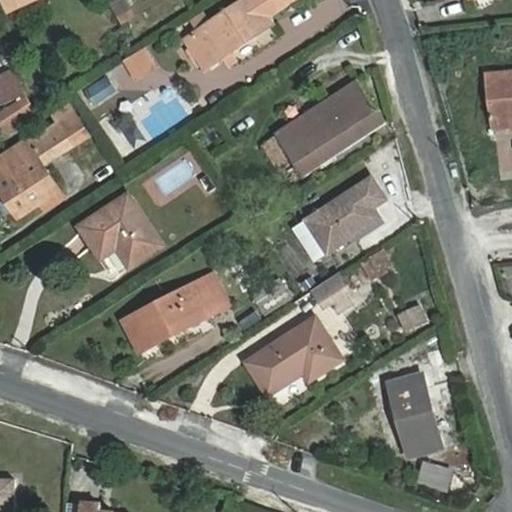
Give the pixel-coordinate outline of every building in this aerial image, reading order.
[(5,0),(13,13),(40,0),(5,0)] [(122,0),(114,5),(126,24),(138,16),(128,0),(122,0)] [(248,0),(186,41),(205,71),(274,25),(269,17),(295,0),(248,0)] [(0,77),(0,97),(4,106),(29,94),(17,69),(0,77)] [(511,73),(487,76),(493,129),(511,127),(511,73)] [(107,80),(86,94),(94,107),(116,93),(107,80)] [(359,82),(264,145),(279,168),(293,159),(304,177),(386,123),(359,82)] [(29,95),(0,113),(0,130),(3,135),(38,113),(29,95)] [(60,123),(0,161),(0,187),(19,217),(42,203),(47,210),(65,198),(44,165),(75,146),(60,123)] [(137,126),(124,134),(135,151),(148,143),(137,126)] [(307,222),(329,256),(382,221),(375,210),(388,202),(374,179),(307,222)] [(131,195),(82,228),(103,260),(120,249),(132,267),(164,246),(131,195)] [(382,252),(363,264),(374,281),(393,268),(382,252)] [(254,288),(240,261),(214,275),(228,301),(254,288)] [(214,275),(125,321),(142,353),(231,307),(228,301),(214,275)] [(341,275),(315,291),(325,307),(334,301),(341,313),(353,305),(346,293),(351,291),(341,275)] [(292,299),(281,281),(255,297),(266,315),(292,299)] [(405,334),(431,327),(425,307),(400,314),(405,334)] [(318,320),(249,364),(270,396),(306,373),(311,381),(344,360),(318,320)] [(424,375),(389,385),(410,458),(445,448),(424,375)] [(458,473),(426,464),(421,483),(460,495),(465,480),(475,483),(478,472),(460,466),(458,473)] [(0,511),(15,511),(17,481),(0,480),(0,511)]
